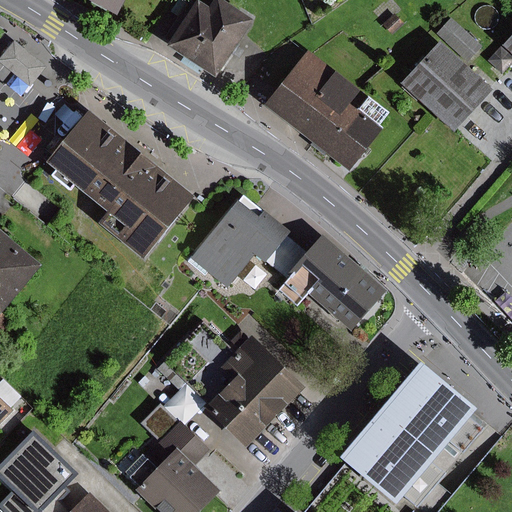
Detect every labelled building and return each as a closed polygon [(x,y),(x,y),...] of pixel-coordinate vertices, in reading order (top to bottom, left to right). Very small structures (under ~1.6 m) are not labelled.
[(83,0),(112,15),(119,0),(83,0)] [(194,1),(170,38),(175,41),(172,46),(186,55),(205,67),(221,78),(260,20),(229,0),(218,0),(214,7),(203,0),(202,0),(199,4),(194,1)] [(403,24),(393,14),(381,25),(391,36),(403,24)] [(449,18),(434,34),(466,63),(481,47),(449,18)] [(511,30),(485,60),(501,75),(511,62),(511,30)] [(44,67),(12,41),(0,55),(0,64),(28,87),(44,67)] [(450,132),(489,89),(435,41),(396,84),(450,132)] [(355,90),(304,50),(260,105),(344,172),(378,129),(374,127),(385,113),(364,97),(353,111),(344,103),(355,90)] [(205,67),(186,55),(182,61),(201,73),(205,67)] [(138,260),(190,195),(83,110),(40,163),(49,171),(45,176),(65,192),(69,187),(101,212),(92,223),(138,260)] [(283,236),(286,233),(243,197),(237,204),(234,201),(184,261),(203,277),(206,273),(223,288),(251,256),(261,265),(263,262),(280,276),(301,252),(283,236)] [(0,313),(0,309),(37,266),(0,234),(0,342),(14,325),(0,313)] [(301,252),(280,276),(284,279),(271,295),(290,311),(303,296),(345,332),(381,291),(316,235),(301,252)] [(266,275),(254,266),(242,281),(253,290),(266,275)] [(200,323),(162,363),(204,404),(199,409),(240,449),(301,386),(248,335),(245,338),(237,331),(224,345),(200,323)] [(468,410),(411,362),(330,459),(387,506),(396,496),(412,509),(440,475),(425,462),(442,442),(456,454),(476,430),(462,418),(468,410)] [(204,404),(162,363),(155,370),(177,391),(161,407),(182,427),(199,409),(204,404)] [(148,381),(143,377),(136,385),(142,389),(148,381)] [(0,419),(9,410),(8,409),(20,397),(1,379),(0,379),(0,419)] [(159,460),(146,448),(122,474),(135,486),(131,490),(153,511),(195,511),(216,490),(191,466),(206,451),(157,405),(139,424),(157,441),(155,443),(166,453),(159,460)] [(59,502),(68,492),(61,486),(73,474),(28,431),(0,460),(0,483),(9,492),(0,501),(0,509),(3,511),(69,511),(68,511),(59,502)] [(106,511),(86,492),(68,511),(69,511),(106,511)]
